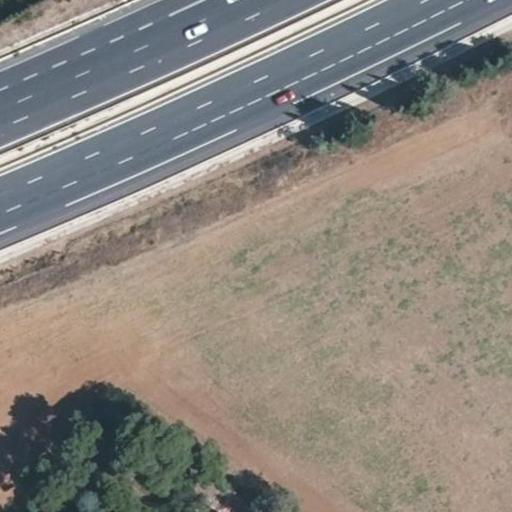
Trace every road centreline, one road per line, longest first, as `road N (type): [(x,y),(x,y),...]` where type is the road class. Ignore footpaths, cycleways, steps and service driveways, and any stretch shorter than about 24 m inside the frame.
road 1 (motorway): [(0,204),(445,0)]
road 2 (motorway): [(265,0),(0,118)]
road 3 (motorway): [(199,0),(0,113)]
